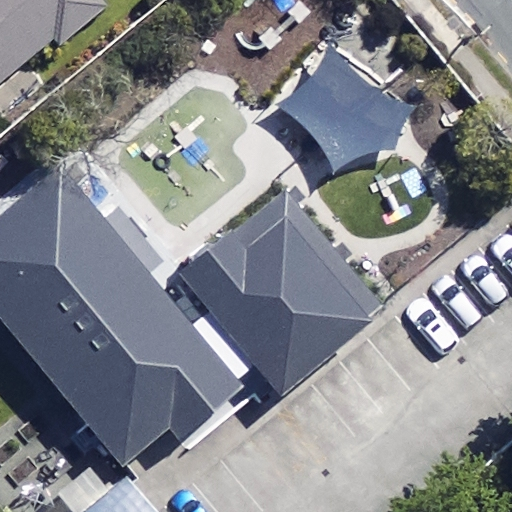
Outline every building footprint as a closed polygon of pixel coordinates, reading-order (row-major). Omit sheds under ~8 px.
[(59,46),(106,4),(101,0),(0,0),(0,71),(45,31),(59,46)] [(324,44),(273,102),(323,166),(353,155),(374,156),(403,104),(324,44)] [(0,210),(0,325),(119,467),(154,437),(166,451),(237,391),(49,169),(0,210)] [(372,310),(275,190),(173,273),(270,393),(372,310)] [(147,511),(121,477),(75,511),(147,511)]
